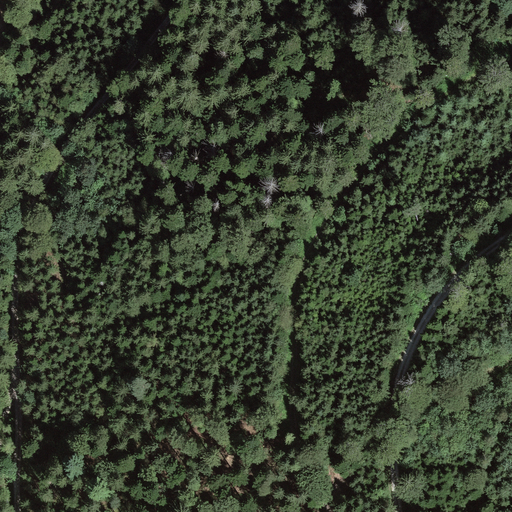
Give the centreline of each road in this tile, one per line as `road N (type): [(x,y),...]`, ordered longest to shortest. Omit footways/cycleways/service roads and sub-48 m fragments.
road 1 (track): [(179,0),(68,140),(17,239),(16,511)]
road 2 (track): [(511,60),(439,97),(384,144),(309,245),(295,285),(286,428),(322,511)]
road 3 (track): [(511,233),(456,278),(411,344),(390,429),(398,511)]
